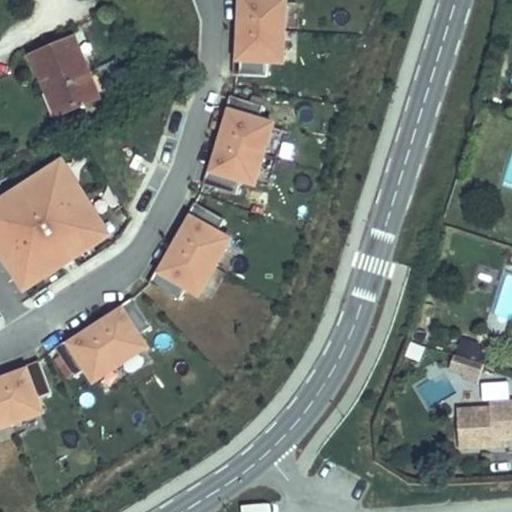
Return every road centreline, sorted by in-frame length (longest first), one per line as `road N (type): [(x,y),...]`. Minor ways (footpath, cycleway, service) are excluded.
road 1 (secondary): [(460,0),(333,358),(298,418),(265,452)]
road 2 (residential): [(205,0),(205,105),(180,181),(132,259),(49,321),(0,345)]
